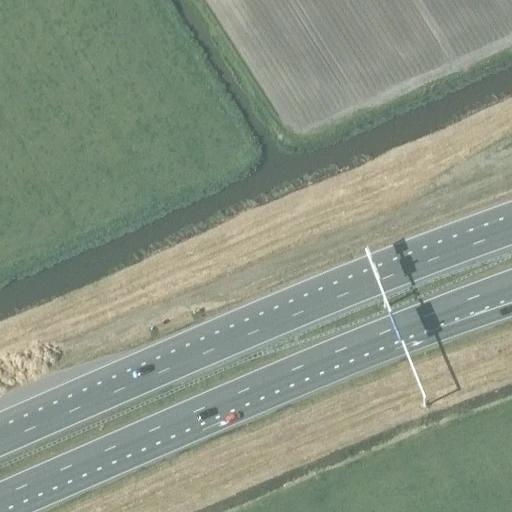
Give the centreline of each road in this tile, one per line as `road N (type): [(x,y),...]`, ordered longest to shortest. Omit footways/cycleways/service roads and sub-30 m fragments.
road 1 (trunk): [(0,497),(511,284)]
road 2 (trunk): [(511,230),(0,442)]
